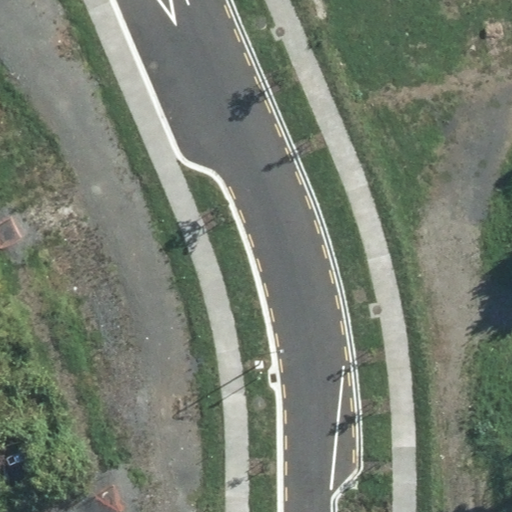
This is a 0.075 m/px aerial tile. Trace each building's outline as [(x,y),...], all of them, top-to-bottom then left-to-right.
[(58,0),(11,0),(0,5),(0,22),(13,51),(0,57),(0,144),(23,193),(126,145),(58,0)] [(379,0),(422,86),(402,96),(445,182),(508,151),(433,0),(379,0)] [(276,326),(222,347),(237,384),(291,362),(276,326)] [(300,408),(218,442),(219,444),(236,485),(244,505),(327,471),(300,408)] [(236,485),(219,444),(171,464),(188,505),(236,485)]
